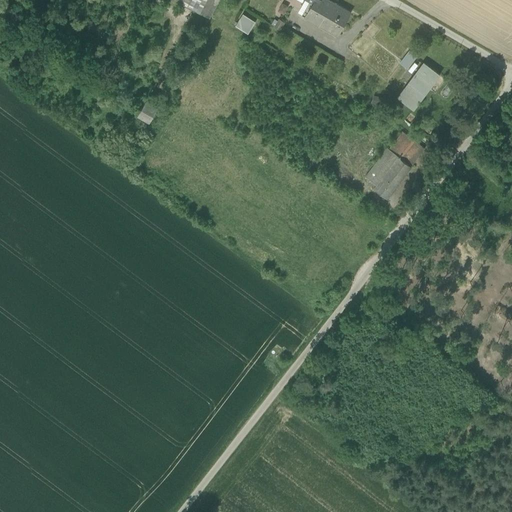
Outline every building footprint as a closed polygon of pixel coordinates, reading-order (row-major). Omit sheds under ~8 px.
[(216,0),(191,0),(211,10),(216,0)] [(302,0),(299,6),(306,9),(311,0),(302,0)] [(311,0),(306,9),(322,19),(333,0),(311,0)] [(352,6),(341,0),(333,0),(322,19),(339,28),(352,6)] [(244,5),(237,18),(250,26),(258,14),(244,5)] [(281,12),(276,20),(280,23),(285,15),(281,12)] [(27,44),(18,37),(10,48),(19,55),(27,44)] [(408,51),(401,59),(407,63),(413,55),(408,51)] [(423,57),(398,91),(414,103),(440,69),(423,57)] [(160,99),(148,92),(140,105),(152,112),(160,99)] [(426,141),(403,124),(390,142),(412,159),(426,141)] [(388,140),(366,169),(372,174),(370,176),(376,180),(375,181),(387,191),(412,159),(390,142),(388,140)]
